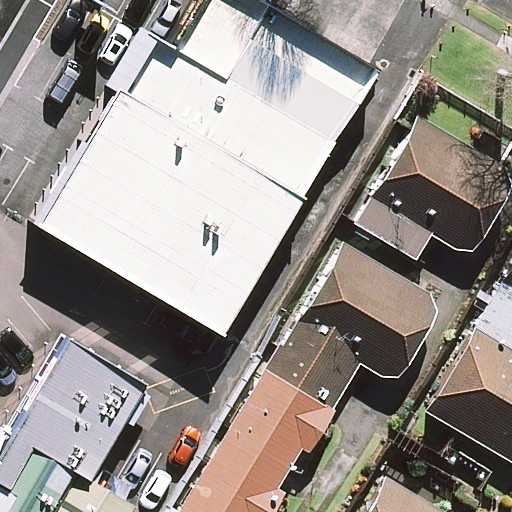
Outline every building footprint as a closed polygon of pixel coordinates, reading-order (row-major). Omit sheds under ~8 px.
[(295,192),(97,75),(16,213),(214,329),(295,192)] [(503,173),(408,119),(361,202),(421,235),(456,255),(503,173)] [(406,262),(421,235),(361,202),(346,229),(406,262)] [(285,322),(350,361),(384,382),(431,304),(332,244),(285,322)] [(511,248),(494,281),(511,291),(511,248)] [(511,360),(511,291),(494,281),(464,333),(511,360)] [(0,403),(0,464),(47,492),(124,363),(50,319),(0,403)] [(285,322),(254,372),(321,411),(350,361),(285,322)] [(511,464),(511,360),(464,333),(419,413),(511,464)] [(321,411),(254,372),(168,511),(261,511),(273,495),(264,489),(289,449),(296,454),(321,411)] [(73,449),(47,492),(35,511),(101,511),(122,478),(73,449)] [(0,511),(35,511),(47,492),(0,464),(0,511)] [(430,511),(375,480),(356,511),(430,511)]
